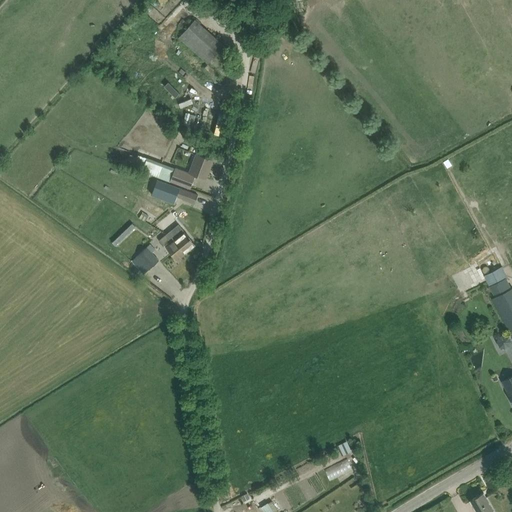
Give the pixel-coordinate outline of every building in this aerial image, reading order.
[(195,19),(188,27),(179,37),(222,75),(230,82),(236,75),(215,56),(224,45),(195,19)] [(136,53),(125,60),(129,65),(139,58),(136,53)] [(144,77),(153,71),(147,63),(138,69),(144,77)] [(226,86),(227,80),(209,77),(208,82),(226,86)] [(179,90),(184,87),(178,78),(173,81),(179,90)] [(227,131),(230,118),(225,116),(222,130),(227,131)] [(130,154),(126,165),(133,167),(143,171),(152,174),(157,176),(162,164),(138,154),(137,157),(130,154)] [(175,169),(170,181),(180,185),(190,188),(195,175),(205,178),(212,160),(203,156),(197,154),(190,173),(176,167),(175,169)] [(177,195),(176,196),(195,203),(198,194),(165,183),(162,190),(177,195)] [(156,222),(174,208),(175,207),(171,202),(152,217),(156,222)] [(132,223),(112,242),(115,246),(135,226),(132,223)] [(176,239),(175,240),(180,248),(181,247),(184,250),(183,251),(185,253),(195,244),(178,224),(166,234),(170,239),(174,236),(176,239)] [(181,247),(180,248),(175,240),(176,239),(174,236),(170,239),(166,234),(160,240),(177,260),(185,253),(183,251),(184,250),(181,247)] [(146,247),(132,261),(144,274),(159,260),(146,247)] [(511,288),(511,289),(505,277),(489,285),(495,297),(492,298),(511,336),(511,288)] [(486,306),(488,313),(495,310),(493,303),(486,306)] [(511,342),(511,339),(510,337),(508,335),(507,335),(506,334),(505,334),(503,334),(502,334),(501,335),(499,336),(498,338),(497,340),(497,342),(497,343),(498,344),(498,346),(499,347),(500,347),(502,348),(504,349),(506,348),(508,347),(509,346),(510,345),(511,344),(511,343),(511,342)] [(507,392),(510,397),(511,401),(511,374),(501,380),(507,392)] [(346,440),(338,444),(343,454),(351,450),(348,444),(346,440)] [(483,492),(470,500),(475,508),(477,511),(494,511),(488,501),(483,492)] [(250,498),(247,493),(242,496),(241,496),(244,501),(250,498)]
